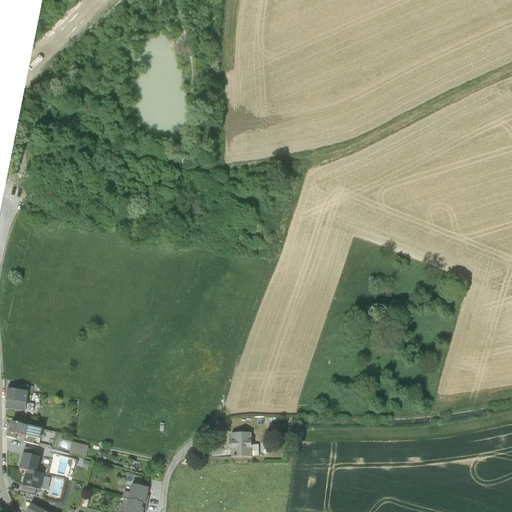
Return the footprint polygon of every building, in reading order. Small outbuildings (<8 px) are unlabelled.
[(8,389),(27,392),(28,386),(8,383),(8,389)] [(5,400),(25,403),(26,403),(27,393),(27,392),(8,389),(7,389),(5,400)] [(25,403),(5,400),(4,409),(24,412),(25,403)] [(29,426),(28,426),(11,422),(8,432),(26,437),(26,436),(29,426)] [(29,426),(26,436),(30,437),(28,443),(39,446),(45,447),(47,439),(41,438),(42,435),(38,434),(40,429),(36,428),(28,426),(29,426)] [(289,426),(288,436),(295,436),(296,427),(289,426)] [(251,456),(251,445),(251,433),(230,433),(231,450),(231,457),(251,457),(251,456)] [(71,442),(68,454),(85,457),(88,445),(71,442)] [(37,473),(43,474),(48,475),(50,460),(33,455),(34,449),(23,447),(18,469),(25,471),(37,473)] [(37,473),(25,471),(20,491),(34,495),(36,489),(39,490),(43,474),(37,473)] [(145,502),(148,502),(149,495),(147,495),(149,488),(131,484),(129,491),(123,490),(121,497),(127,498),(145,502)] [(82,498),(80,506),(87,508),(89,499),(82,498)] [(123,511),(142,511),(144,509),(146,509),(148,502),(145,502),(127,498),(123,511)]
